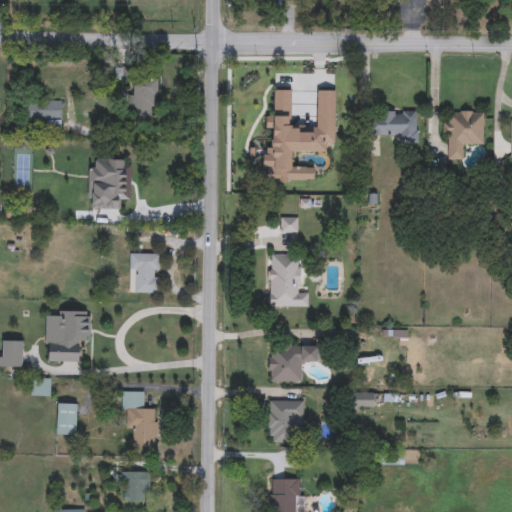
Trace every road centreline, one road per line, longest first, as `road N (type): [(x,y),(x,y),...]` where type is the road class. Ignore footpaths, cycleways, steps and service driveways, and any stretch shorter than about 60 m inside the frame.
road 1 (tertiary): [(209,511),(217,39)]
road 2 (tertiary): [(217,39),(511,43)]
road 3 (tertiary): [(0,36),(217,39)]
